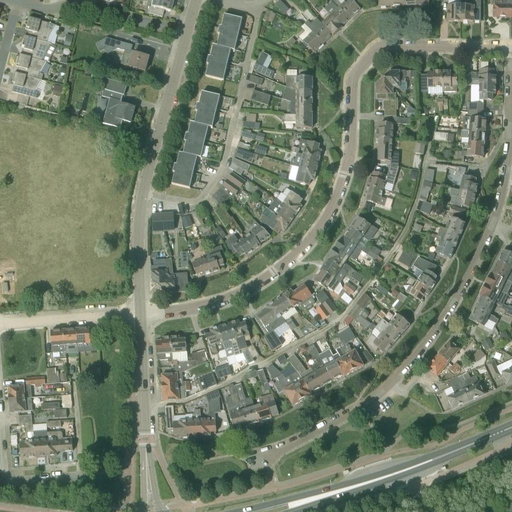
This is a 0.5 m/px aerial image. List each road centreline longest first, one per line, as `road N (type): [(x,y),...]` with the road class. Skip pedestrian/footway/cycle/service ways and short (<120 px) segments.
road 1 (residential): [(511,47),(379,47),(352,79),(346,166),(315,234),(235,295),(140,314)]
road 2 (residential): [(267,457),(358,408),(414,362),(482,242),(511,134)]
road 3 (residential): [(140,314),(139,216),(185,35)]
road 4 (secondary): [(429,460),(235,511)]
road 5 (residential): [(148,476),(140,314)]
road 6 (secondary): [(290,511),(429,460)]
road 7 (residential): [(0,326),(140,314)]
road 8 (residential): [(80,474),(9,482),(0,427)]
